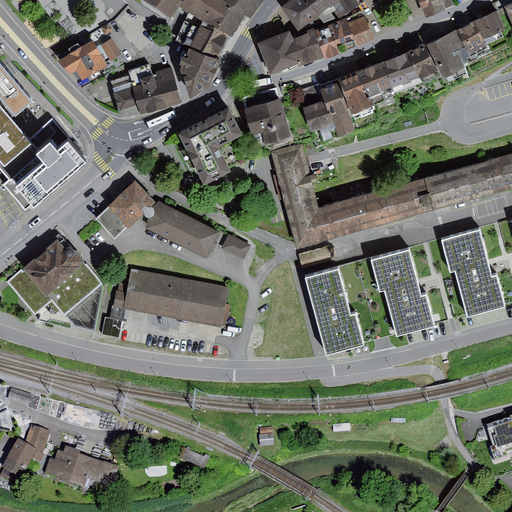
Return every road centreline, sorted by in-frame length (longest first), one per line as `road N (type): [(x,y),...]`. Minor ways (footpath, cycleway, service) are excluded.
road 1 (residential): [(0,328),(131,364),(238,376),(387,362),(511,328)]
road 2 (residential): [(221,91),(315,67),(481,0)]
road 3 (residential): [(511,121),(465,133),(450,125),(314,157)]
road 4 (residential): [(149,129),(176,172),(208,191),(314,157)]
road 5 (primary): [(121,135),(71,99),(0,20)]
road 6 (residential): [(117,157),(238,232)]
road 7 (secondary): [(9,249),(104,169)]
road 8 (residential): [(188,112),(168,34),(193,0)]
